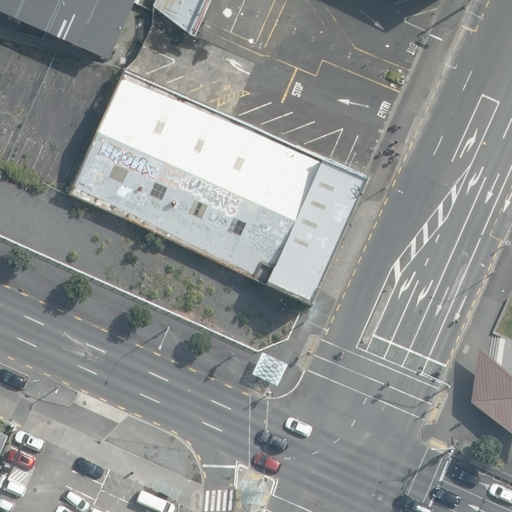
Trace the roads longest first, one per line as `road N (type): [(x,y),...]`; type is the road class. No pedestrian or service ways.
road 1 (secondary): [(334,466),(506,79)]
road 2 (residential): [(139,378),(81,422),(55,426),(0,401)]
road 3 (trunk): [(139,378),(0,316)]
road 4 (trunk): [(334,466),(199,406)]
